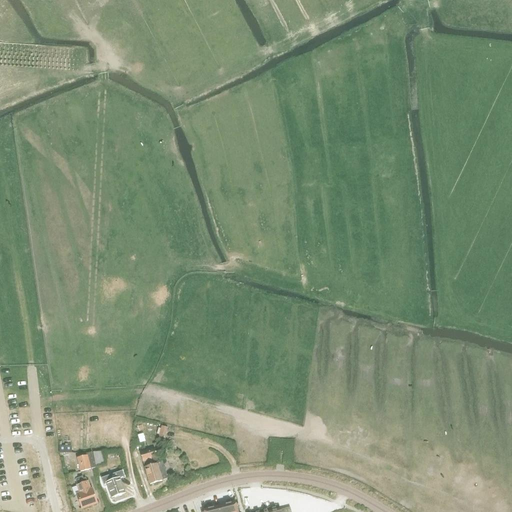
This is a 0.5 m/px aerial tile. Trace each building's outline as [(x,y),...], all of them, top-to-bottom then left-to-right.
[(158,436),(164,438),(167,428),(161,426),(158,436)] [(162,480),(167,478),(162,462),(152,465),(150,458),(156,456),(154,449),(140,453),(144,467),(149,485),(162,481),(162,480)] [(105,465),(102,452),(100,452),(98,452),(98,451),(94,452),(92,452),(95,467),(105,465)] [(95,468),(91,452),(85,454),(86,455),(76,458),(80,472),(90,470),(90,469),(95,468)] [(122,471),(101,478),(103,485),(107,484),(111,498),(124,494),(118,479),(124,477),(122,471)] [(77,485),(71,488),(73,495),(76,494),(81,509),(96,503),(91,489),(89,490),(85,478),(82,479),(81,476),(75,479),(76,481),(77,485)] [(237,511),(235,503),(204,511),(290,511),(290,508),(280,510),(280,509),(268,511),(237,511)]
